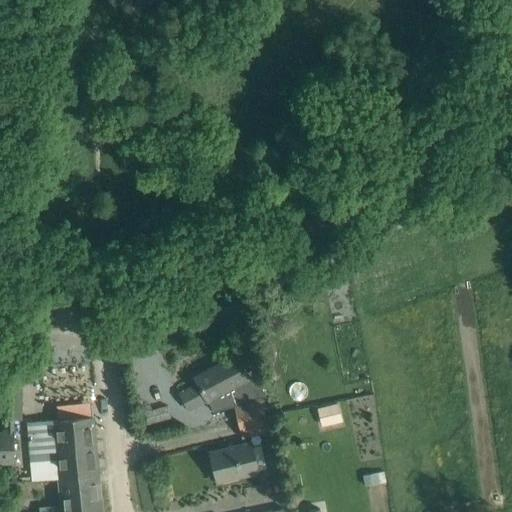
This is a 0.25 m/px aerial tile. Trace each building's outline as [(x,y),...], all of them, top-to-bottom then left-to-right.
[(199,384),(180,394),(189,409),(207,399),(207,400),(229,389),(236,403),(235,403),(239,420),(265,415),(261,397),(256,398),(251,386),(255,385),(253,376),(255,375),(252,370),(247,373),(237,356),(195,378),(199,384)] [(340,419),(336,404),(317,409),(320,424),(340,419)] [(265,415),(239,420),(243,437),(262,432),(269,430),(265,415)] [(56,449),(58,478),(98,474),(93,417),(28,424),(30,451),(56,449)] [(0,455),(12,456),(12,449),(12,442),(6,442),(6,434),(0,434),(0,455)] [(218,481),(237,476),(260,471),(253,442),(211,453),(218,481)] [(378,473),(364,475),(366,486),(380,484),(378,473)] [(101,511),(98,474),(58,478),(61,511),(101,511)]
